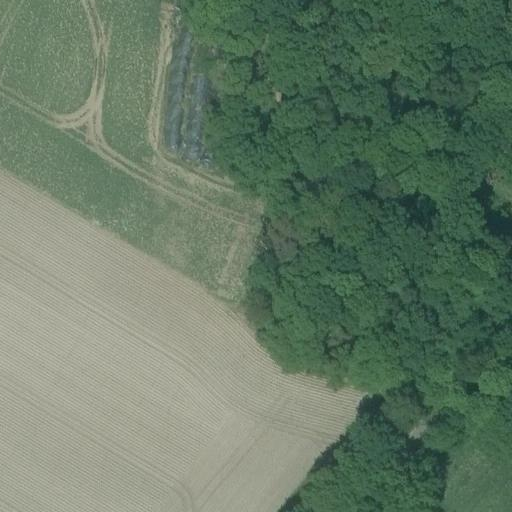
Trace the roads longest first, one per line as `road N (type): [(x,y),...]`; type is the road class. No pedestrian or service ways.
road 1 (track): [(217,0),(271,55),(317,161),(344,182),(499,250),(511,269)]
road 2 (track): [(511,234),(389,392)]
